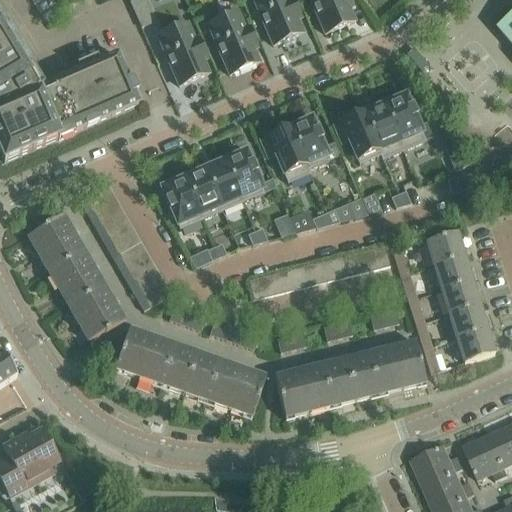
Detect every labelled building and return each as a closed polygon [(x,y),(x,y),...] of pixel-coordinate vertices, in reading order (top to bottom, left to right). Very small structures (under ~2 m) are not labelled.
[(155,25),(144,0),(141,0),(130,5),(141,31),(155,25)] [(302,37),(297,24),(300,22),(292,2),(288,4),(286,0),(251,0),(261,22),(261,23),(265,30),(264,31),(265,31),(273,50),(302,37)] [(354,26),(349,12),(352,11),(347,0),(308,0),(313,11),(313,12),(313,11),(316,19),(316,20),(317,19),(325,39),(354,26)] [(15,43),(0,17),(0,31),(9,46),(15,43)] [(259,67),(253,54),(257,52),(248,32),(245,34),(238,17),(208,30),(218,52),(217,52),(218,53),(221,60),(221,61),(229,80),(259,67)] [(511,22),(502,31),(511,43),(511,22)] [(198,43),(194,45),(187,28),(158,41),(167,63),(167,64),(171,71),(170,71),(171,72),(179,91),(209,78),(203,65),(206,63),(198,43)] [(0,156),(4,166),(58,142),(59,144),(72,138),(71,137),(138,108),(134,97),(137,95),(132,84),(129,85),(117,60),(105,65),(107,69),(100,72),(98,66),(99,66),(99,64),(78,73),(79,74),(80,74),(83,79),(37,99),(36,96),(38,95),(19,62),(25,58),(15,43),(9,46),(0,31),(0,156)] [(390,106),(383,109),(403,155),(425,145),(415,121),(417,120),(412,110),(411,110),(406,99),(404,96),(388,103),(390,106)] [(372,114),(363,118),(381,159),(380,160),(382,164),(383,164),(403,155),(383,109),(382,109),(381,106),(370,110),(372,114)] [(462,125),(471,135),(482,125),(473,115),(462,125)] [(362,118),(336,129),(344,146),(346,145),(348,144),(359,169),(380,160),(381,159),(363,118),(362,118)] [(290,132),(289,132),(307,174),(308,173),(329,164),(322,147),(321,145),(322,144),(318,133),(316,134),(310,119),(294,126),(295,129),(290,132)] [(289,132),(262,144),(270,161),(275,159),(287,188),(310,178),(308,173),(307,174),(289,132)] [(229,163),(224,165),(242,207),(264,197),(255,177),(257,177),(252,166),(250,167),(248,161),(244,152),(228,159),(230,162),(229,163)] [(224,165),(204,173),(222,215),(242,207),(224,165)] [(194,174),(183,179),(185,182),(184,182),(202,224),(222,215),(204,173),(195,177),(194,174)] [(477,175),(447,183),(450,196),(481,188),(477,175)] [(176,182),(160,189),(161,192),(166,204),(165,204),(169,215),(171,214),(180,234),(202,224),(184,182),(177,185),(176,182)] [(115,205),(109,194),(82,210),(88,221),(115,205)] [(405,196),(398,198),(403,209),(410,208),(405,196)] [(398,198),(392,201),(395,211),(403,209),(398,198)] [(121,215),(115,205),(88,221),(94,231),(121,215)] [(333,214),(326,217),(331,228),(338,226),(333,214)] [(128,226),(121,215),(94,231),(100,242),(128,226)] [(326,217),(312,223),(316,232),(331,228),(326,217)] [(73,237),(63,220),(42,232),(43,234),(28,243),(37,258),(73,237)] [(134,236),(128,226),(100,242),(106,252),(134,236)] [(262,232),(255,236),(259,247),(267,245),(262,232)] [(140,247),(134,236),(106,252),(113,263),(140,247)] [(255,236),(248,239),(252,249),(259,247),(255,236)] [(84,255),(73,237),(37,258),(47,276),(84,255)] [(464,262),(456,237),(425,247),(433,271),(464,262)] [(146,258),(140,247),(113,263),(119,274),(146,258)] [(222,248),(214,251),(219,261),(225,258),(222,248)] [(385,250),(373,253),(378,273),(390,271),(387,259),(385,250)] [(214,251),(207,254),(212,265),(219,261),(214,251)] [(373,253),(362,256),(367,276),(378,273),(373,253)] [(410,278),(402,254),(393,257),(400,281),(410,278)] [(94,273),(84,255),(47,276),(57,295),(94,273)] [(362,256),(352,258),(357,279),(367,276),(362,256)] [(152,269),(146,258),(119,274),(125,285),(152,269)] [(352,258),(341,261),(347,281),(357,279),(352,258)] [(341,261),(331,263),(336,284),(347,281),(341,261)] [(471,286),(464,262),(433,271),(440,296),(471,286)] [(331,263),(321,266),(326,286),(336,284),(331,263)] [(321,266),(310,269),(315,289),(326,286),(321,266)] [(158,279),(152,269),(125,285),(131,295),(158,279)] [(300,271),(299,271),(305,292),(315,289),(310,269),(300,271)] [(290,274),(289,274),(294,294),(305,292),(299,271),(290,274)] [(104,291),(94,273),(57,295),(68,313),(104,291)] [(289,274),(279,276),(284,297),(294,294),(289,274)] [(269,279),(268,279),(274,299),(284,297),(279,276),(269,279)] [(418,303),(410,278),(400,281),(408,306),(418,303)] [(164,290),(158,279),(131,295),(137,306),(164,290)] [(268,279),(258,281),(263,302),(274,299),(268,279)] [(258,281),(248,284),(252,301),(253,304),(263,302),(258,281)] [(479,310),(471,286),(440,296),(448,320),(479,310)] [(171,301),(164,290),(137,306),(144,317),(171,301)] [(115,310),(104,291),(68,313),(78,331),(115,310)] [(425,327),(418,303),(408,306),(416,330),(425,327)] [(125,328),(115,310),(78,331),(87,347),(102,338),(105,339),(125,328)] [(486,334),(479,310),(448,320),(455,344),(486,334)] [(169,325),(175,327),(180,313),(174,311),(169,325)] [(175,327),(181,329),(186,315),(180,313),(175,327)] [(394,314),(389,316),(392,330),(398,329),(395,314),(394,314)] [(181,329),(187,332),(192,318),(186,315),(181,329)] [(386,332),(392,330),(389,316),(382,317),(386,332)] [(382,317),(376,319),(379,334),(386,332),(382,317)] [(187,332),(193,334),(198,320),(192,318),(187,332)] [(376,319),(369,321),(373,335),(379,334),(376,319)] [(198,320),(193,334),(199,336),(204,322),(198,320)] [(214,326),(209,339),(215,342),(220,328),(214,325),(214,326)] [(347,326),(342,327),(346,342),(351,340),(352,340),(348,326),(347,326)] [(342,327),(336,329),(339,343),(346,342),(342,327)] [(433,351),(425,327),(416,330),(423,354),(433,351)] [(215,342),(221,344),(226,330),(220,328),(215,342)] [(336,329),(329,330),(333,345),(339,343),(336,329)] [(221,344),(228,346),(233,332),(226,330),(221,344)] [(329,330),(323,332),(327,347),(333,345),(329,330)] [(228,346),(234,348),(239,334),(233,332),(228,346)] [(152,341),(129,333),(114,374),(137,382),(152,341)] [(234,348),(240,350),(245,336),(239,334),(234,348)] [(463,369),(494,359),(486,334),(455,344),(463,369)] [(240,350),(246,352),(251,338),(245,336),(240,350)] [(302,337),(296,339),(299,353),(305,352),(302,338),(302,337)] [(256,340),(251,338),(246,352),(252,355),(257,341),(256,340)] [(293,355),(299,353),(296,339),(289,340),(293,355)] [(286,356),(293,355),(289,340),(283,342),(286,356)] [(175,349),(152,341),(137,382),(160,390),(175,349)] [(283,342),(276,344),(277,344),(280,358),(286,356),(283,342)] [(425,389),(414,346),(390,352),(401,395),(425,389)] [(197,357),(175,349),(160,390),(183,398),(197,357)] [(423,354),(431,379),(440,376),(433,351),(423,354)] [(401,395),(390,352),(367,358),(378,401),(401,395)] [(0,391),(17,381),(2,357),(1,358),(0,357),(0,391)] [(220,365),(197,357),(183,398),(206,406),(220,365)] [(378,401),(367,358),(344,364),(355,407),(378,401)] [(355,407),(344,364),(321,370),(331,413),(355,407)] [(243,373),(220,365),(206,406),(229,414),(243,373)] [(331,413),(321,370),(297,376),(308,419),(331,413)] [(266,381),(243,373),(229,414),(251,422),(266,381)] [(308,419),(297,376),(274,381),(285,425),(308,419)] [(511,429),(488,441),(503,474),(504,474),(511,469),(511,429)] [(26,440),(3,452),(9,462),(0,467),(0,483),(9,500),(52,477),(48,470),(57,465),(41,436),(28,443),(26,440)] [(504,474),(503,474),(488,441),(463,453),(478,486),(492,479),(496,487),(507,481),(504,474)] [(455,478),(463,475),(457,463),(450,466),(442,452),(410,467),(422,493),(455,478)] [(79,471),(67,478),(72,488),(84,481),(79,471)] [(462,492),(455,478),(422,493),(430,511),(447,511),(467,503),(467,504),(474,501),(468,489),(462,492)] [(511,511),(511,501),(503,506),(505,511),(511,511)] [(470,511),(467,504),(467,503),(447,511),(470,511)]
